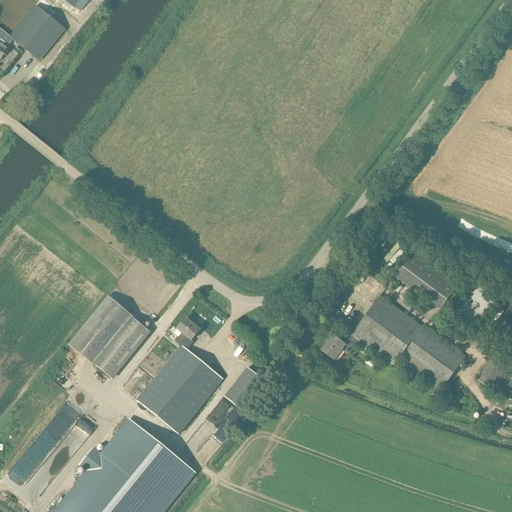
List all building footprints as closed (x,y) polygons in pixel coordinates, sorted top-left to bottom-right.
[(0,60),(9,49),(7,48),(13,40),(39,62),(65,30),(35,7),(11,35),(10,37),(6,34),(0,40),(0,60)] [(30,80),(26,84),(33,90),(36,92),(40,87),(37,85),(30,80)] [(466,285),(461,282),(416,248),(395,278),(388,287),(392,290),(399,281),(444,314),(466,285)] [(370,352),(374,355),(371,359),(380,366),(383,362),(391,367),(397,360),(439,391),(464,358),(421,326),(421,327),(381,297),(350,338),(364,347),(361,352),(368,356),(370,352)] [(107,298),(69,345),(110,378),(148,332),(107,298)] [(324,298),(316,310),(326,317),(334,306),(324,298)] [(208,369),(184,349),(200,331),(186,319),(176,331),(180,335),(175,342),(180,347),(182,349),(138,403),(176,434),(216,388),(222,381),(222,380),(226,375),(212,364),(208,369)] [(321,351),(329,357),(333,361),(341,350),(348,356),(354,347),(361,352),(364,347),(350,338),(345,345),(332,336),(321,351)] [(511,382),(509,380),(511,376),(511,367),(497,357),(478,382),(498,396),(505,402),(508,397),(511,400),(511,382)] [(368,358),(364,363),(374,371),(378,365),(368,358)] [(247,369),(241,377),(224,397),(246,415),(269,387),(247,369)] [(407,385),(412,389),(419,380),(414,377),(407,385)] [(86,472),(53,511),(165,511),(196,474),(128,419),(100,454),(93,448),(79,466),(86,472)]
